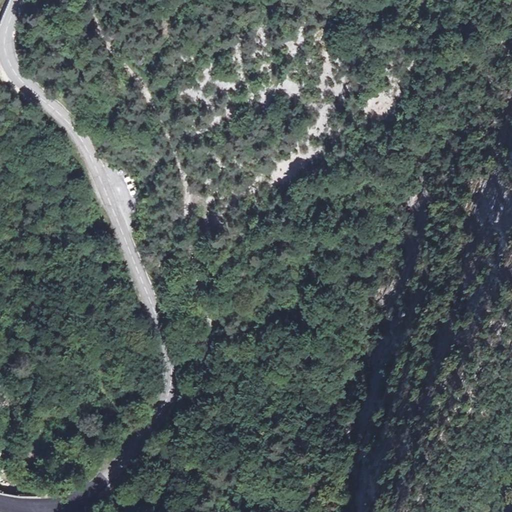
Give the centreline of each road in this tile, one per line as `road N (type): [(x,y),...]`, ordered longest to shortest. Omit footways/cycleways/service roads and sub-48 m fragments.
road 1 (tertiary): [(0,59),(87,148),(173,360),(166,409),(107,475),(61,504),(0,502)]
road 2 (track): [(107,475),(116,419),(90,358)]
